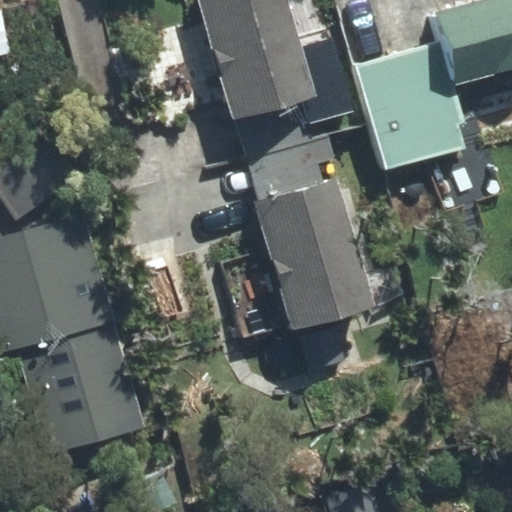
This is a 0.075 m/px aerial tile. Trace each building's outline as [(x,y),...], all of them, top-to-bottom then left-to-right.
[(289,0),(201,0),(244,151),(309,134),(298,93),(313,89),(289,0)] [(511,0),(503,0),(433,19),(451,83),(511,66),(511,0)] [(437,47),(372,65),(396,154),(462,136),(437,47)] [(53,118),(0,154),(0,184),(21,215),(88,169),(53,118)] [(314,147),(253,164),(296,320),(372,299),(339,178),(324,182),(314,147)] [(83,216),(0,238),(0,345),(111,314),(83,216)] [(117,333),(26,358),(52,449),(143,424),(117,333)]
